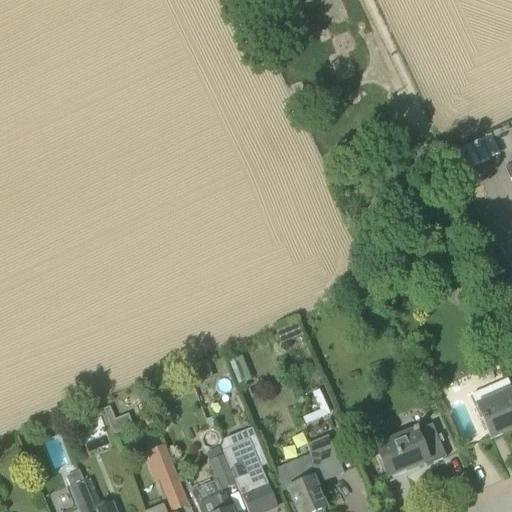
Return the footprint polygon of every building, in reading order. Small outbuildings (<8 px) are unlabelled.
[(270,0),(279,19),(317,0),(270,0)] [(404,130),(395,134),(401,147),(411,142),(404,130)] [(491,135),(499,153),(507,149),(499,132),(491,135)] [(480,141),(489,158),(499,153),(491,135),(480,141)] [(297,323),(275,333),(280,344),(302,335),(297,323)] [(207,361),(196,365),(202,383),(214,378),(207,361)] [(511,428),(511,390),(508,380),(471,396),(491,441),(507,434),(506,431),(511,428)] [(153,388),(146,390),(148,397),(156,394),(153,388)] [(152,423),(144,426),(148,435),(156,433),(152,423)] [(418,433),(417,429),(390,440),(386,432),(371,438),(387,478),(424,463),(427,468),(446,459),(432,427),(418,433)] [(313,481),(320,478),(322,484),(343,474),(327,437),(306,447),(310,456),(289,466),(298,487),(288,492),(296,511),(320,511),(325,510),(313,481)] [(250,441),(224,452),(231,471),(245,465),(249,476),(236,481),(248,511),(267,511),(278,508),(250,441)] [(220,492),(235,485),(223,456),(208,463),(220,492)] [(69,488),(84,482),(80,473),(65,479),(69,488)] [(159,479),(171,511),(175,511),(188,507),(174,473),(159,479)] [(95,511),(95,510),(84,482),(69,488),(78,511),(95,511)] [(230,511),(223,494),(213,499),(214,499),(195,507),(197,511),(230,511)] [(116,511),(113,503),(100,508),(95,510),(95,511),(116,511)]
